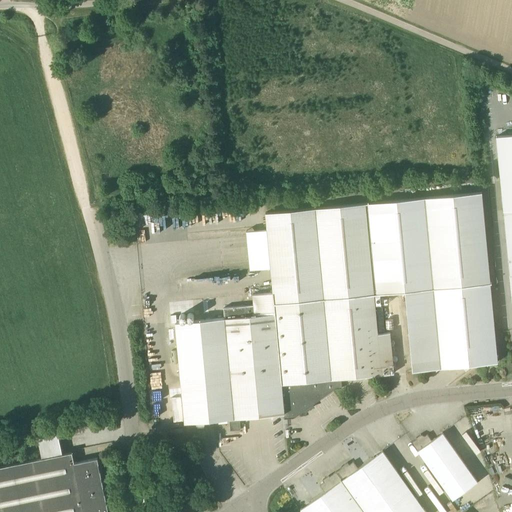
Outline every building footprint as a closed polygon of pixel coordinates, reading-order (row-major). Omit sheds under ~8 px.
[(511,134),(493,137),(504,211),(511,209),(511,134)] [(490,282),(480,191),(264,211),(272,291),(252,293),(253,304),(223,307),(224,317),(175,322),(185,423),(288,413),(284,418),(284,419),(293,418),(294,417),(295,417),(334,389),(335,388),(337,388),(343,388),(343,387),(342,387),(341,378),(394,373),(390,332),(378,333),(374,294),(405,291),(412,370),(441,368),(486,363),(498,362),(490,283),(491,283),(491,282),(490,282)] [(194,277),(195,285),(211,284),(210,276),(194,277)] [(189,299),(186,284),(173,287),(176,302),(189,299)] [(131,334),(125,335),(130,371),(135,370),(131,334)] [(230,430),(241,429),(240,420),(229,421),(230,430)] [(218,449),(215,427),(210,428),(212,447),(213,447),(214,455),(219,454),(218,449)] [(448,440),(442,432),(432,440),(427,434),(425,436),(421,434),(420,435),(416,438),(417,439),(412,442),(418,450),(453,499),(478,481),(472,473),(448,440)] [(426,511),(382,450),(358,468),(354,461),(349,464),(348,462),(341,466),(342,467),(336,472),(364,511),(426,511)] [(73,462),(71,451),(0,465),(0,511),(108,511),(97,458),(73,462)] [(239,490),(245,486),(229,463),(223,467),(239,490)] [(364,511),(336,472),(330,476),(329,475),(323,480),(324,482),(320,485),(325,491),(300,509),(302,511),(364,511)]
